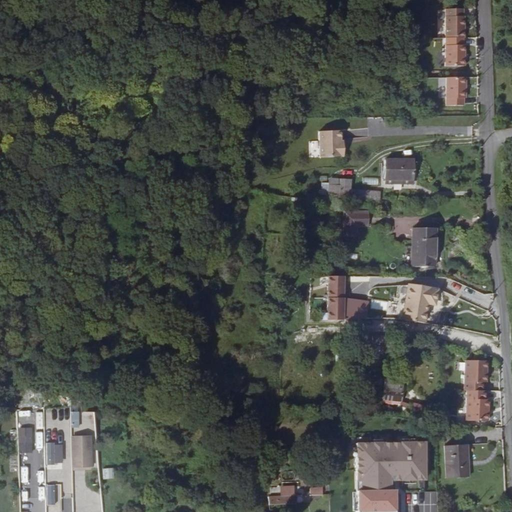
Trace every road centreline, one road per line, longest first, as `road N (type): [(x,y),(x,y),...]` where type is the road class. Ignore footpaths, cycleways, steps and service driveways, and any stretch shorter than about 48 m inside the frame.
road 1 (residential): [(487,142),(511,478)]
road 2 (residential): [(482,0),(487,142)]
